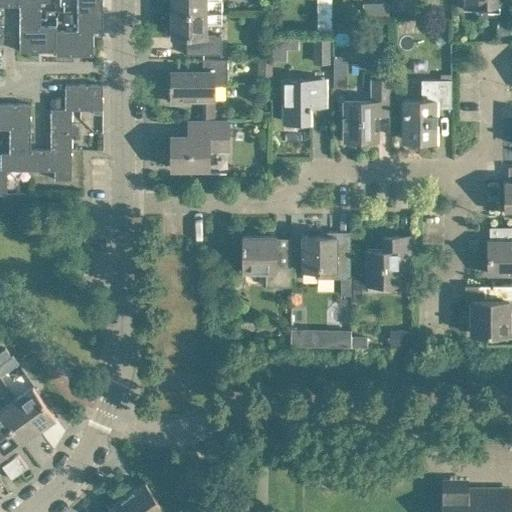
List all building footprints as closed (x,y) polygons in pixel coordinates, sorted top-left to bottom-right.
[(49,0),(19,0),(20,5),(20,26),(41,26),(40,1),(50,2),(49,0)] [(103,31),(102,0),(77,0),(77,30),(77,31),(93,31),(103,31)] [(171,0),(171,11),(222,11),(222,1),(206,1),(205,0),(171,0)] [(331,0),(317,0),(318,30),(332,30),(332,19),(331,0)] [(393,0),(393,7),(393,19),(407,19),(407,0),(393,0)] [(463,0),(463,8),(479,8),(479,12),(487,12),(487,6),(499,6),(499,0),(463,0)] [(206,36),(206,23),(222,23),(222,11),(171,11),(171,36),(186,36),(186,52),(222,52),(222,36),(206,36)] [(56,30),(57,30),(57,26),(41,26),(20,26),(20,51),(56,51),(56,30)] [(93,55),(93,31),(77,31),(77,30),(57,30),(56,30),(56,51),(56,55),(93,55)] [(313,41),(313,65),(327,65),(327,41),(313,41)] [(434,58),(433,75),(459,76),(460,59),(434,58)] [(227,85),(227,59),(202,59),(202,71),(171,71),(172,102),(190,102),(190,99),(202,99),(202,119),(214,119),(213,85),(227,85)] [(271,59),(259,59),(259,76),(271,76),(271,59)] [(378,112),(391,112),(391,65),(382,64),(382,73),(380,73),(380,79),(371,79),(371,100),(343,100),(343,139),(378,139),(378,112)] [(310,79),(283,79),(283,121),(310,121),(310,105),(325,105),(325,80),(310,80),(310,79)] [(435,107),(451,107),(451,79),(421,79),(421,99),(403,99),(403,139),(435,139),(435,107)] [(102,109),(103,84),(65,84),(65,108),(65,109),(72,109),(72,115),(79,115),(79,109),(102,109)] [(31,103),(0,103),(0,128),(10,128),(31,128),(31,103)] [(72,124),(72,109),(65,109),(65,108),(51,108),(51,149),(72,149),(72,133),(79,133),(79,124),(72,124)] [(227,151),(227,119),(214,119),(202,119),(197,119),(197,135),(171,135),(172,167),(208,167),(208,151),(227,151)] [(31,170),(31,149),(31,128),(10,128),(10,153),(1,152),(1,168),(1,169),(7,169),(7,170),(31,170)] [(71,179),(72,150),(72,149),(51,149),(31,149),(31,170),(55,170),(55,179),(71,179)] [(511,272),(511,224),(511,225),(511,240),(488,240),(488,273),(511,272)] [(302,235),(302,249),(302,269),(317,269),(317,277),(351,277),(351,231),(321,231),(321,235),(302,235)] [(275,248),(275,237),(275,235),(243,235),(243,272),(266,272),(266,286),(291,286),(291,248),(275,248)] [(411,284),(411,235),(384,235),(384,249),(367,248),(366,283),(411,284)] [(220,271),(213,271),(209,271),(209,282),(220,282),(220,271)] [(511,284),(484,285),(484,299),(471,299),(471,333),(511,332),(511,284)] [(411,329),(391,329),(391,346),(412,346),(411,329)] [(0,363),(11,356),(5,348),(0,351),(0,363)] [(38,430),(55,417),(33,386),(15,399),(38,430)] [(0,410),(22,441),(38,430),(15,399),(0,409),(0,410)] [(0,446),(5,454),(22,441),(0,410),(0,446)] [(18,454),(10,460),(19,473),(27,467),(18,454)] [(19,473),(10,460),(2,466),(11,479),(19,473)] [(167,511),(145,481),(127,495),(139,511),(167,511)] [(443,511),(497,511),(498,487),(443,487),(443,511)] [(139,511),(127,495),(108,509),(110,511),(139,511)]
